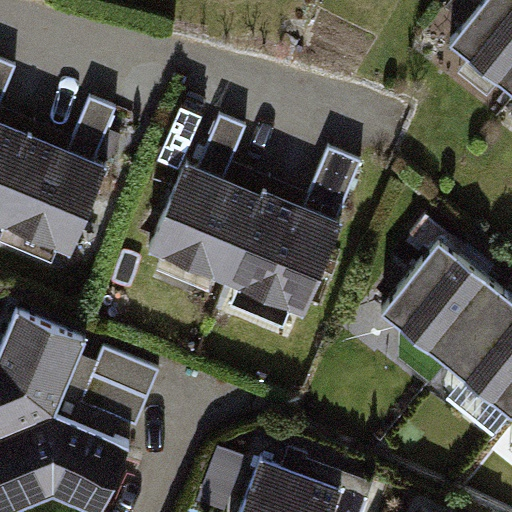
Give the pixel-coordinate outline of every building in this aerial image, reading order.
[(511,0),(484,0),(449,43),(511,92),(511,0)] [(0,129),(0,232),(67,257),(101,167),(0,129)] [(191,163),(159,256),(299,303),(331,210),(191,163)] [(511,288),(445,235),(381,315),(511,419),(511,288)] [(2,360),(0,360),(0,511),(22,511),(57,498),(97,511),(103,511),(131,442),(59,414),(90,338),(19,314),(2,360)] [(106,345),(84,399),(139,421),(160,367),(106,345)] [(232,497),(249,448),(224,439),(207,488),(232,497)] [(331,511),(340,489),(265,461),(244,511),(331,511)] [(340,489),(331,511),(359,511),(365,498),(340,489)]
